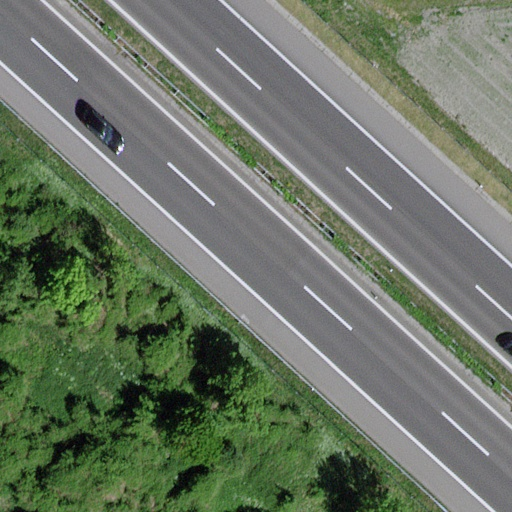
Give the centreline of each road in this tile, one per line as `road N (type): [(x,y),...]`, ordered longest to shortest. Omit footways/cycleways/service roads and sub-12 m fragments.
road 1 (motorway): [(0,17),(511,481)]
road 2 (motorway): [(511,310),(171,0)]
